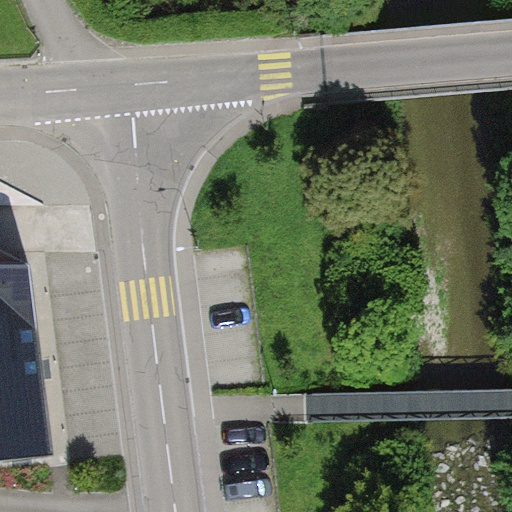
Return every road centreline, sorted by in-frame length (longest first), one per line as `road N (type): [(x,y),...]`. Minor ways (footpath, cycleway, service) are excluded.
road 1 (tertiary): [(132,86),(176,511)]
road 2 (tertiary): [(511,58),(132,86)]
